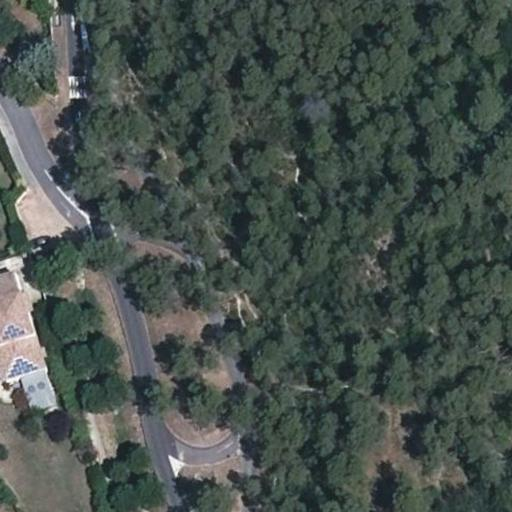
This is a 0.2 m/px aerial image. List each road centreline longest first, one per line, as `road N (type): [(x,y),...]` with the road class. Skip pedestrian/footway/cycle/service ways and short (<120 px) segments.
road 1 (residential): [(249,423),(242,372),(165,207),(116,124),(86,0)]
road 2 (residential): [(97,222),(145,367),(157,439)]
road 3 (residential): [(75,0),(77,113),(97,222)]
road 4 (residential): [(97,222),(47,177),(0,79)]
